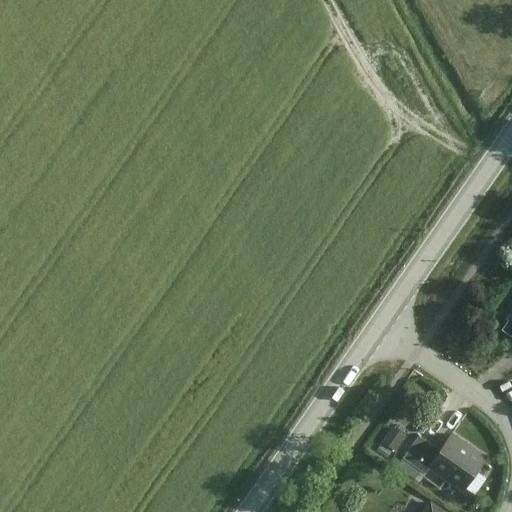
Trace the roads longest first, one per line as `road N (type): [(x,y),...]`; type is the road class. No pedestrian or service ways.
road 1 (tertiary): [(511,138),(377,325)]
road 2 (tertiary): [(377,325),(252,511)]
road 3 (residential): [(377,325),(511,429)]
